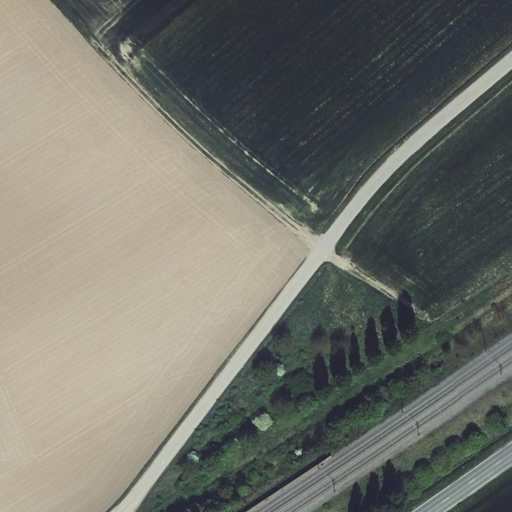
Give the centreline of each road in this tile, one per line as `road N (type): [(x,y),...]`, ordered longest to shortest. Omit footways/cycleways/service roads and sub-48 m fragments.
road 1 (unclassified): [(511,60),(376,180),(119,511)]
road 2 (track): [(49,0),(185,140),(323,248)]
